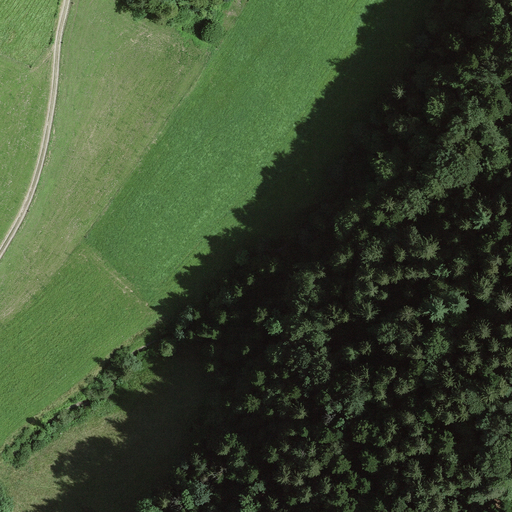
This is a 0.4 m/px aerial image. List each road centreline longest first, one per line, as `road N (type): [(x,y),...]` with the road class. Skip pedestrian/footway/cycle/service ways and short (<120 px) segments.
road 1 (track): [(187,411),(228,383),(338,273),(424,206),(511,121)]
road 2 (track): [(0,260),(34,190),(49,135),(68,0)]
road 3 (track): [(409,218),(511,38)]
